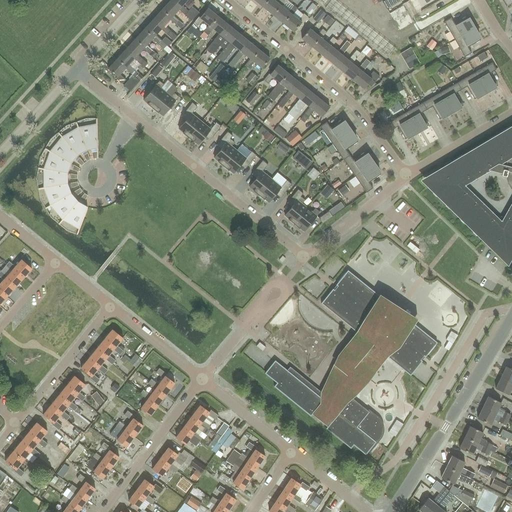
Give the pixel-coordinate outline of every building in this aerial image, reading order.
[(180,29),(183,25),(173,15),(179,9),(180,8),(176,4),(171,0),(162,10),(171,18),(170,19),(180,29)] [(180,8),(179,9),(185,15),(184,16),(191,21),(199,13),(192,7),(189,11),(182,5),(187,0),(171,0),(176,4),(180,8)] [(282,6),(287,0),(277,0),(276,1),(274,0),(268,0),(263,7),(273,15),(281,5),(282,6)] [(334,0),(331,0),(325,8),(330,12),(338,3),(334,0)] [(401,1),(400,0),(386,0),(382,2),(387,9),(401,1)] [(338,3),(330,12),(336,16),(343,7),(338,3)] [(307,12),(310,15),(317,7),(313,4),(307,12)] [(392,13),(403,29),(415,20),(404,4),(392,13)] [(289,12),(282,6),(281,5),(273,15),(283,24),(292,14),(293,15),(298,9),(294,5),(289,12)] [(343,7),(336,16),(341,21),(349,11),(343,7)] [(210,26),(218,16),(208,8),(200,17),(199,17),(194,23),(198,26),(203,20),(209,25),(210,26)] [(164,25),(170,19),(171,18),(162,10),(153,20),(162,28),(161,29),(173,41),(177,37),(171,31),(164,25)] [(314,19),(319,23),(326,14),(321,10),(314,19)] [(349,11),(341,21),(346,25),(354,15),(349,11)] [(299,20),(293,15),(292,14),(283,24),(294,32),(302,22),(303,23),(308,17),(305,14),(299,20)] [(324,21),(330,27),(335,21),(328,15),(324,21)] [(354,15),(346,25),(351,29),(359,19),(354,15)] [(221,35),(229,25),(218,16),(210,26),(209,25),(204,32),(208,35),(213,28),(219,34),(221,35)] [(451,18),(445,22),(455,40),(475,28),(472,23),(471,23),(467,17),(455,24),(451,18)] [(359,19),(351,29),(357,33),(364,24),(359,19)] [(155,35),(161,29),(162,28),(153,20),(144,29),(153,38),(152,39),(158,45),(162,41),(155,35)] [(364,24),(357,33),(362,37),(370,28),(364,24)] [(202,34),(192,25),(186,32),(190,36),(191,34),(197,39),(202,34)] [(238,33),(229,25),(221,35),(219,34),(207,50),(213,55),(220,46),(224,50),(229,42),(230,43),(238,33)] [(370,28),(362,37),(367,41),(375,32),(370,28)] [(475,28),(455,40),(465,57),(472,53),(468,47),(481,40),(477,34),(478,33),(475,28)] [(147,45),(152,39),(153,38),(144,29),(135,39),(144,48),(143,49),(149,55),(153,51),(147,45)] [(322,38),(327,32),(323,29),(318,35),(310,29),(302,38),(312,47),(320,37),(322,38)] [(375,32),(367,41),(372,46),(380,36),(375,32)] [(249,41),(238,33),(230,43),(229,42),(224,50),(217,58),(223,63),(236,47),(240,50),(241,51),(249,41)] [(169,45),(172,41),(166,36),(160,43),(170,52),(173,49),(169,45)] [(380,36),(372,46),(378,50),(385,40),(380,36)] [(328,43),(322,38),(320,37),(312,47),(323,56),(331,46),(332,47),(337,41),(333,37),(328,43)] [(134,58),(140,64),(144,68),(147,64),(144,61),(138,55),(143,49),(144,48),(135,39),(126,49),(135,57),(134,58)] [(385,40),(378,50),(383,54),(391,44),(385,40)] [(251,59),(259,50),(249,41),(241,51),(240,50),(235,57),(228,65),(232,68),(244,54),(250,59),(251,59)] [(435,46),(431,42),(427,46),(432,50),(435,46)] [(391,44),(383,54),(388,58),(396,49),(391,44)] [(342,55),(347,49),(343,46),(338,52),(332,47),(331,46),(323,56),(333,64),(341,54),(342,55)] [(403,59),(414,53),(410,47),(400,53),(403,59)] [(128,65),(134,58),(135,57),(126,49),(117,59),(126,67),(125,68),(133,75),(135,77),(138,74),(128,65)] [(250,59),(245,65),(249,69),(254,62),(262,68),(270,59),(259,50),(251,59),(250,59)] [(351,63),(352,64),(357,58),(360,54),(356,51),(348,60),(342,55),(341,54),(333,64),(343,72),(351,63)] [(171,52),(165,58),(170,63),(176,56),(171,52)] [(477,56),(481,62),(487,57),(484,52),(477,56)] [(406,64),(416,58),(414,53),(403,59),(406,64)] [(416,58),(406,64),(409,69),(419,63),(416,58)] [(122,84),(126,80),(119,75),(125,68),(126,67),(117,59),(108,69),(117,77),(116,79),(122,84)] [(362,71),(363,72),(370,63),(366,60),(363,63),(359,69),(352,64),(351,63),(343,72),(354,81),(362,71)] [(195,68),(203,74),(209,67),(200,61),(195,68)] [(492,62),(474,72),(486,92),(491,89),(491,88),(497,85),(490,72),(496,69),(492,62)] [(280,83),(288,73),(277,64),(269,74),(269,73),(263,80),(268,84),(273,77),(279,82),(280,83)] [(189,77),(194,71),(188,66),(183,73),(189,77)] [(194,71),(189,77),(195,82),(200,76),(194,71)] [(214,82),(220,74),(215,71),(209,78),(214,82)] [(354,81),(364,89),(368,84),(371,87),(380,77),(373,71),(369,77),(363,72),(362,71),(354,81)] [(474,72),(457,82),(461,89),(467,86),(474,98),(480,95),(481,95),(486,92),(474,72)] [(246,80),(252,85),(258,78),(252,73),(246,80)] [(291,91),(298,82),(288,73),(280,83),(279,82),(274,88),(267,97),(273,102),(286,87),(290,91),(291,91)] [(133,75),(124,85),(130,92),(139,81),(135,77),(133,75)] [(159,81),(144,101),(148,104),(147,105),(153,109),(166,93),(161,89),(164,85),(159,81)] [(400,81),(394,85),(398,92),(404,88),(400,81)] [(301,100),(308,90),(298,82),(291,91),(290,91),(284,97),(278,105),(282,109),(294,94),(300,99),(301,100)] [(457,82),(440,92),(452,112),(457,109),(463,105),(456,92),(461,89),(457,82)] [(311,108),(319,98),(308,90),(301,100),(300,99),(288,114),(294,119),(306,104),(310,107),(311,108)] [(251,105),(259,96),(254,92),(246,101),(251,105)] [(440,92),(423,102),(427,109),(432,106),(440,118),(446,115),(452,112),(440,92)] [(166,93),(153,109),(158,113),(163,116),(179,97),(174,93),(171,97),(166,93)] [(285,108),(289,112),(299,99),(295,96),(285,108)] [(304,123),(309,117),(314,111),(322,117),(330,107),(319,98),(311,108),(310,107),(305,114),(300,120),(304,123)] [(262,106),(269,111),(274,105),(267,100),(262,106)] [(393,111),(401,107),(398,102),(390,106),(393,111)] [(423,102),(405,112),(417,132),(422,129),(429,125),(421,112),(427,109),(423,102)] [(189,117),(179,129),(183,133),(188,138),(201,122),(192,114),(197,107),(192,103),(184,113),(189,117)] [(232,120),(238,125),(246,115),(240,110),(232,120)] [(405,112),(388,122),(392,129),(398,126),(405,139),(412,135),(417,132),(405,112)] [(327,122),(320,126),(332,143),(351,129),(347,124),(347,125),(342,119),(330,127),(327,122)] [(201,122),(188,138),(194,142),(198,145),(208,132),(213,136),(221,126),(216,122),(211,129),(201,122)] [(79,128),(87,149),(91,148),(93,147),(98,147),(98,124),(92,125),(90,125),(87,126),(84,126),(79,128)] [(63,137),(78,154),(81,152),(84,150),(85,149),(87,149),(79,128),(74,130),(72,131),(69,133),(67,134),(64,136),(63,137)] [(351,129),(332,143),(343,159),(350,155),(346,149),(358,141),(354,135),(354,134),(351,129)] [(511,130),(502,136),(511,152),(511,130)] [(287,139),(293,146),(302,138),(296,131),(287,139)] [(225,146),(214,158),(219,161),(218,162),(224,166),(237,150),(232,146),(235,142),(230,139),(233,136),(228,132),(220,142),(225,146)] [(511,152),(502,136),(486,146),(495,162),(511,152)] [(51,151),(71,162),(72,161),(73,159),(75,157),(77,155),(78,154),(63,137),(61,139),(59,140),(56,144),(55,146),(54,147),(51,151)] [(486,146),(469,156),(479,172),(495,162),(486,146)] [(293,157),(308,169),(314,161),(300,149),(293,157)] [(237,150),(224,166),(229,171),(229,170),(234,174),(244,161),(249,165),(257,155),(252,151),(246,158),(237,150)] [(45,169),(67,172),(68,169),(69,167),(69,166),(70,164),(71,162),(51,151),(50,153),(48,157),(47,160),(46,164),(45,169)] [(350,155),(343,159),(355,176),(374,162),(370,157),(365,151),(353,160),(350,155)] [(469,156),(452,166),(462,182),(479,172),(469,156)] [(260,174),(250,187),(254,190),(253,191),(259,195),(273,177),(264,170),(268,165),(263,161),(255,170),(260,174)] [(374,162),(355,176),(367,192),(373,188),(369,182),(381,174),(377,168),(377,167),(374,162)] [(511,168),(505,167),(498,165),(489,170),(489,171),(502,174),(502,176),(507,177),(508,183),(510,187),(511,189),(511,168)] [(67,172),(45,169),(45,171),(44,173),(44,178),(45,183),(45,187),(67,183),(67,180),(67,177),(67,176),(67,172)] [(443,171),(430,185),(444,198),(457,185),(443,171)] [(273,177),(259,195),(264,199),(265,199),(269,202),(279,190),(284,194),(292,184),(287,180),(283,185),(273,177)] [(52,204),(71,193),(70,190),(68,187),(68,185),(67,183),(45,187),(46,189),(46,191),(47,194),(48,197),(49,200),(50,202),(52,204)] [(328,184),(323,190),(329,195),(334,190),(328,184)] [(457,185),(444,198),(458,212),(471,198),(457,185)] [(344,186),(339,190),(342,195),(348,191),(344,186)] [(295,203),(285,216),(289,219),(294,224),(307,208),(302,204),(305,200),(301,196),(303,193),(298,189),(290,199),(295,203)] [(64,219),(78,201),(74,197),(73,196),(72,194),(71,193),(52,204),(53,206),(54,209),(57,212),(59,214),(62,217),(64,219)] [(471,198),(458,212),(471,225),(485,212),(471,198)] [(77,226),(81,227),(88,206),(86,206),(84,205),(82,203),(78,201),(64,219),(67,221),(70,223),(74,225),(77,226)] [(307,208),(294,224),(300,228),(304,231),(320,212),(315,208),(312,212),(307,208)] [(329,211),(319,218),(323,223),(333,216),(329,211)] [(485,212),(471,225),(485,239),(499,225),(485,212)] [(511,212),(503,230),(511,234),(511,212)] [(511,234),(503,230),(493,247),(510,256),(511,251),(511,234)] [(14,269),(24,278),(32,269),(22,260),(15,267),(9,262),(6,266),(12,271),(14,269)] [(1,271),(0,272),(0,275),(5,280),(6,279),(16,287),(24,278),(14,269),(12,271),(7,277),(1,271)] [(365,455),(369,451),(370,451),(376,445),(375,443),(379,438),(380,436),(381,435),(382,431),(382,427),(380,423),(379,421),(378,420),(377,418),(371,413),(353,399),(387,357),(410,376),(422,361),(420,360),(423,356),(425,357),(437,343),(348,270),(336,285),(338,287),(335,290),(333,289),(321,304),(357,332),(321,392),(290,367),(287,370),(275,360),(265,373),(277,383),(274,387),(311,416),(312,414),(327,427),(326,429),(350,449),(353,445),(365,455)] [(0,290),(7,297),(16,287),(6,279),(5,280),(0,285),(0,290)] [(112,329),(104,339),(115,348),(114,349),(120,354),(123,351),(117,346),(123,338),(112,329)] [(444,348),(449,351),(458,336),(451,331),(446,340),(448,342),(444,348)] [(104,339),(97,349),(107,357),(106,359),(112,364),(115,360),(109,355),(114,349),(115,348),(104,339)] [(259,343),(256,347),(263,351),(266,348),(262,345),(259,343)] [(101,365),(106,359),(107,357),(97,349),(89,359),(99,367),(98,369),(104,374),(107,370),(101,365)] [(89,359),(81,368),(92,377),(90,378),(97,383),(99,380),(93,375),(98,369),(99,367),(89,359)] [(511,369),(506,367),(501,378),(511,382),(511,369)] [(160,368),(157,372),(164,378),(159,384),(158,386),(167,393),(175,382),(166,376),(168,374),(160,368)] [(75,376),(67,386),(77,395),(76,396),(82,401),(85,397),(79,392),(85,384),(75,376)] [(511,382),(501,378),(496,389),(508,395),(511,390),(511,382)] [(152,379),(149,383),(156,388),(151,394),(150,396),(159,404),(167,393),(158,386),(159,384),(152,379)] [(67,386),(59,396),(69,404),(68,405),(75,411),(77,407),(71,402),(76,396),(77,395),(67,386)] [(144,389),(141,394),(148,399),(142,407),(151,415),(159,404),(150,396),(151,394),(144,389)] [(98,406),(104,402),(96,392),(91,396),(98,406)] [(61,415),(67,420),(70,417),(63,412),(68,405),(69,404),(59,396),(51,405),(62,414),(61,415)] [(488,397),(483,408),(501,416),(503,417),(505,412),(498,409),(501,403),(488,397)] [(51,405),(43,415),(54,424),(53,425),(59,430),(62,426),(56,421),(61,415),(62,414),(51,405)] [(200,405),(193,415),(202,422),(203,421),(209,426),(214,419),(215,420),(218,416),(211,410),(209,412),(200,405)] [(483,408),(477,419),(490,425),(493,420),(498,422),(501,416),(483,408)] [(128,410),(125,414),(132,420),(127,425),(126,427),(136,434),(144,424),(135,418),(136,416),(128,410)] [(505,412),(503,417),(509,420),(511,415),(505,412)] [(202,422),(193,415),(185,426),(194,433),(194,432),(202,438),(208,430),(211,426),(209,426),(203,421),(202,422)] [(501,416),(498,422),(506,426),(509,420),(503,417),(501,416)] [(121,420),(117,425),(124,430),(118,439),(128,446),(136,434),(126,427),(127,425),(121,420)] [(395,437),(404,425),(397,420),(389,433),(395,437)] [(229,426),(224,422),(216,433),(222,437),(229,426)] [(39,441),(38,443),(45,448),(48,444),(41,439),(48,431),(37,423),(29,433),(39,441)] [(185,426),(176,437),(185,444),(191,436),(199,442),(202,438),(194,432),(194,433),(185,426)] [(470,426),(465,437),(483,446),(484,447),(486,442),(480,439),(483,432),(470,426)] [(93,441),(99,433),(93,428),(87,435),(93,441)] [(510,440),(511,437),(511,434),(502,429),(499,435),(510,440)] [(29,433),(21,443),(31,451),(30,452),(37,457),(40,454),(33,449),(38,443),(39,441),(29,433)] [(229,446),(235,437),(231,434),(225,442),(229,446)] [(234,449),(240,440),(235,437),(229,446),(234,449)] [(465,437),(459,448),(472,455),(475,449),(480,452),(483,446),(465,437)] [(218,451),(224,443),(219,440),(213,449),(218,452),(218,451)] [(105,442),(102,446),(109,451),(103,458),(102,460),(112,467),(120,456),(111,449),(112,447),(105,442)] [(249,442),(246,446),(254,452),(250,458),(248,460),(258,467),(265,456),(256,449),(257,447),(249,442)] [(25,458),(30,452),(31,451),(21,443),(13,452),(24,460),(23,461),(29,467),(32,463),(25,458)] [(67,455),(70,450),(62,443),(58,448),(67,455)] [(483,446),(480,452),(488,455),(490,450),(484,447),(483,446)] [(172,463),(179,468),(187,458),(179,452),(178,454),(169,447),(161,457),(170,464),(172,463)] [(13,452),(6,462),(16,470),(15,471),(21,476),(24,473),(18,468),(23,461),(24,460),(13,452)] [(102,460),(103,458),(96,453),(90,461),(97,467),(94,471),(103,478),(112,467),(102,460)] [(241,471),(251,478),(258,467),(248,460),(250,458),(242,453),(239,458),(234,464),(242,469),(241,471)] [(452,456),(447,467),(465,476),(467,471),(462,468),(465,462),(452,456)] [(176,473),(179,468),(172,463),(170,464),(161,457),(153,469),(162,476),(168,467),(176,473)] [(475,462),(485,467),(488,462),(478,457),(475,462)] [(190,465),(202,474),(206,467),(194,459),(190,465)] [(241,471),(242,469),(234,464),(231,469),(235,471),(231,477),(223,471),(218,478),(231,487),(233,483),(243,489),(251,478),(241,471)] [(477,472),(488,477),(491,471),(481,466),(477,472)] [(447,467),(441,478),(454,485),(456,480),(462,483),(462,482),(471,486),(473,481),(472,480),(472,479),(465,476),(447,467)] [(197,471),(191,478),(196,482),(201,474),(197,471)] [(467,471),(465,476),(472,479),(475,475),(467,471)] [(81,474),(78,478),(85,483),(80,490),(79,492),(88,499),(96,488),(87,481),(88,479),(81,474)] [(291,478),(284,489),(294,495),(295,493),(299,487),(307,492),(310,487),(302,482),(301,484),(291,478)] [(145,479),(137,490),(146,496),(147,495),(152,488),(160,494),(163,490),(155,484),(154,485),(145,479)] [(489,487),(502,493),(506,486),(493,479),(489,487)] [(80,509),(88,499),(79,492),(80,490),(72,485),(69,489),(76,495),(72,501),(71,502),(80,509)] [(453,485),(449,492),(453,495),(468,507),(474,496),(462,490),(462,491),(453,486),(454,485),(453,485)] [(220,486),(217,490),(225,496),(221,502),(220,504),(229,510),(236,499),(227,493),(228,491),(220,486)] [(284,489),(277,500),(286,506),(287,505),(292,498),(300,503),(303,498),(295,493),(294,495),(284,489)] [(137,490),(129,501),(138,507),(144,499),(152,505),(155,500),(147,495),(146,496),(137,490)] [(421,490),(415,494),(421,502),(427,498),(421,490)] [(421,511),(432,511),(446,496),(441,492),(436,498),(436,497),(432,502),(428,498),(418,510),(421,511)] [(444,511),(442,510),(453,495),(449,492),(446,496),(432,511),(444,511)] [(315,509),(321,500),(311,494),(305,503),(315,509)] [(63,511),(77,511),(80,509),(71,502),(72,501),(64,495),(61,500),(68,506),(63,511)] [(201,504),(192,497),(187,504),(197,511),(201,504)] [(213,497),(210,501),(218,506),(213,511),(227,511),(229,510),(220,504),(221,502),(213,497)] [(0,511),(5,511),(10,506),(1,500),(0,502),(0,511)] [(293,511),(295,510),(287,505),(286,506),(277,500),(269,511),(270,511),(282,511),(285,509),(286,510),(284,511),(293,511)]
